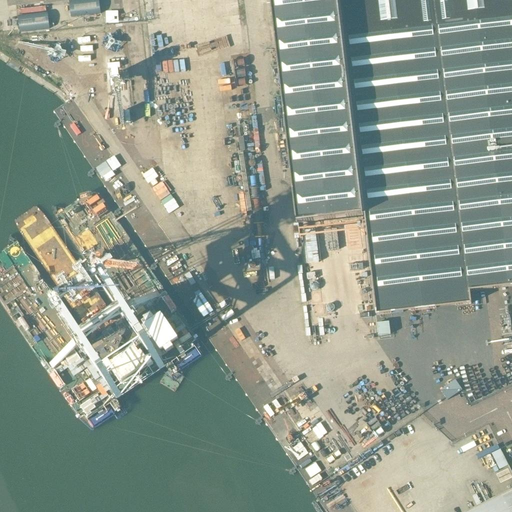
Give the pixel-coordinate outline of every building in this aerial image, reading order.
[(511,0),(270,0),(281,91),(296,224),(362,216),(362,215),(364,215),(374,298),(376,316),(470,305),(469,292),(506,288),(511,286),(511,0)] [(46,29),(47,60),(96,57),(94,27),(46,29)] [(270,345),(279,346),(281,315),(272,314),(270,345)] [(388,323),(376,324),(377,336),(390,335),(388,323)] [(447,401),(460,392),(462,391),(455,381),(440,391),(445,398),(447,401)] [(379,433),(370,421),(358,431),(367,443),(379,433)] [(500,470),(508,465),(501,449),(492,453),(500,470)] [(511,511),(511,493),(477,511),(474,511),(511,511)]
